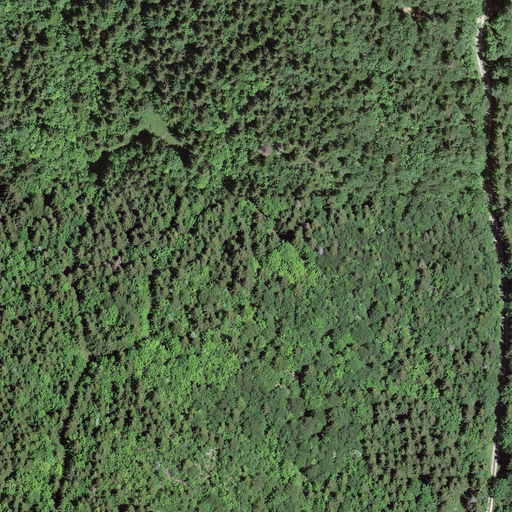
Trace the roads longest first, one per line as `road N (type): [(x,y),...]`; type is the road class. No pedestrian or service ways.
road 1 (track): [(485,0),(486,164),(505,287),(490,511)]
road 2 (track): [(0,110),(93,152),(110,155),(140,139),(152,64),(148,0)]
